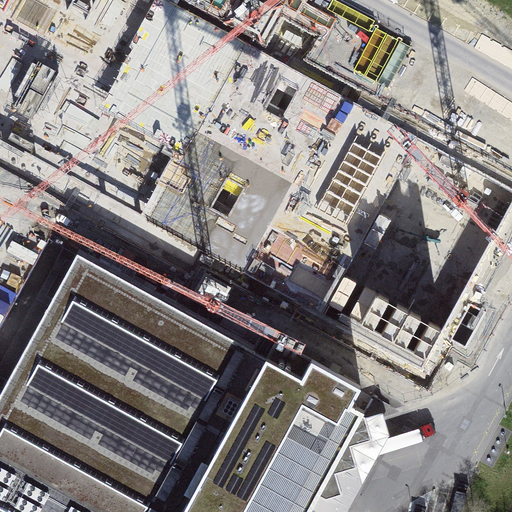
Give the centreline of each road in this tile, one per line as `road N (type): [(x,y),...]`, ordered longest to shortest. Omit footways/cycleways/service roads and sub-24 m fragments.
road 1 (unknown): [(73,104),(491,333)]
road 2 (unknown): [(380,511),(491,333)]
